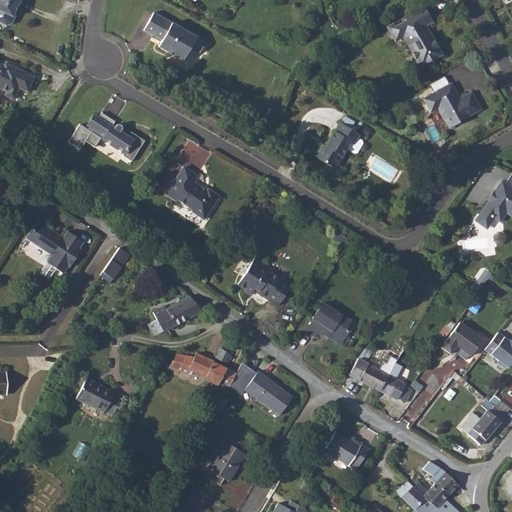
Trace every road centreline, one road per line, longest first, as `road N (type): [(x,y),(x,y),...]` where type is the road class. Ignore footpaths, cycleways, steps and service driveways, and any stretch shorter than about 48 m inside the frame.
road 1 (residential): [(511,137),(472,159),(406,247),(114,80),(100,59)]
road 2 (residential): [(27,172),(324,389)]
road 3 (residential): [(324,389),(482,482)]
road 4 (unknown): [(241,321),(173,345),(98,341)]
road 5 (residential): [(324,389),(246,511)]
